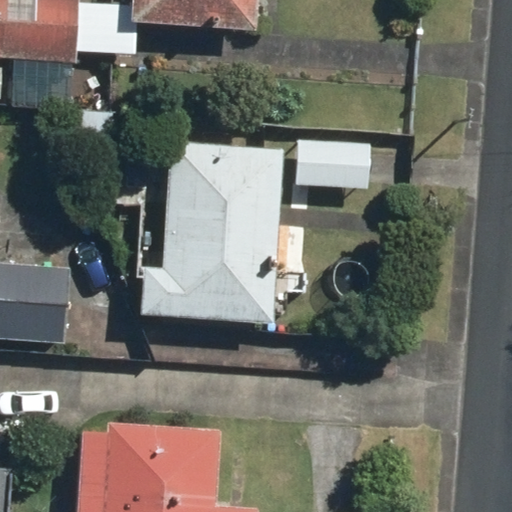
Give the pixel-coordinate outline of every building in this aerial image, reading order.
[(0,0),(0,56),(71,60),(71,49),(131,52),(132,25),(118,24),(119,0),(116,0),(0,0)] [(123,0),(122,21),(247,28),(249,0),(123,0)] [(278,144),(162,138),(154,268),(134,267),(131,312),(268,320),(278,144)] [(362,139),(291,138),(290,184),(361,185),(362,139)] [(64,267),(0,263),(0,339),(60,343),(64,267)] [(103,431),(76,429),(71,511),(251,511),(252,507),(210,505),(215,432),(103,425),(103,431)]
